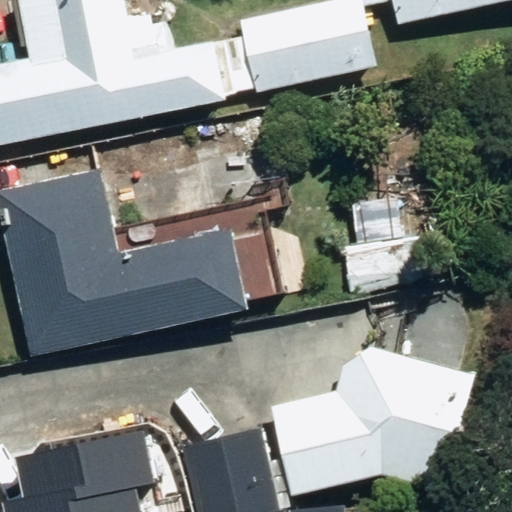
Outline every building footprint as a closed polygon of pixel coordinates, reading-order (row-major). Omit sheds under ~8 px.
[(0,65),(0,137),(1,145),(237,100),(235,87),(265,81),(266,87),(387,64),(374,0),(344,0),(253,18),(256,32),(228,38),(229,42),(145,59),(143,50),(168,46),(162,13),(138,17),(134,0),(29,0),(41,58),(0,65)] [(511,0),(404,0),(409,23),(511,1),(511,0)] [(5,186),(38,351),(255,306),(239,224),(123,248),(107,166),(5,186)] [(345,250),(353,290),(432,274),(423,234),(345,250)] [(468,481),(491,363),(382,342),(354,357),(351,386),(280,406),(303,493),(396,468),(468,481)] [(204,511),(359,511),(359,505),(284,509),(265,426),(189,444),(204,511)] [(60,511),(44,446),(0,457),(0,494),(4,511),(60,511)]
